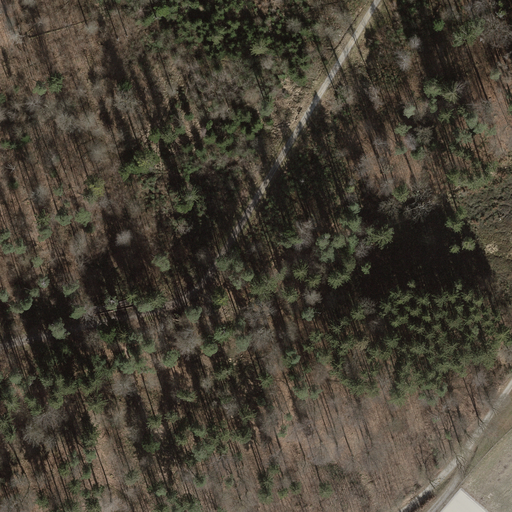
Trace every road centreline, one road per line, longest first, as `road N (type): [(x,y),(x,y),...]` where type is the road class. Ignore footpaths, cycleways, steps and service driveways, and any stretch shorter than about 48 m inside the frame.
road 1 (track): [(375,0),(200,278),(171,302),(0,344)]
road 2 (track): [(511,386),(448,471),(397,511)]
